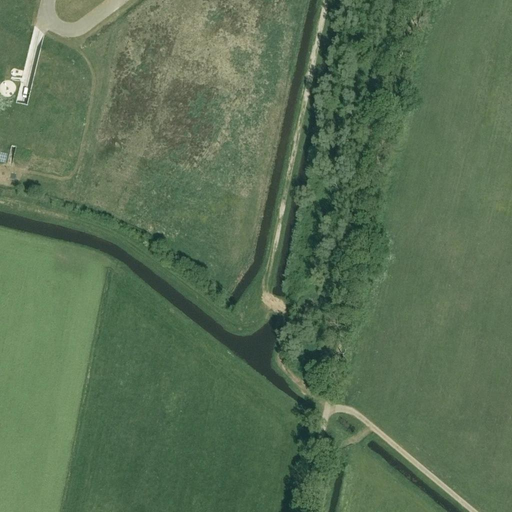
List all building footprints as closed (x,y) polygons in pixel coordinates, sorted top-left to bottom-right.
[(185,22),(193,23),(193,14),(186,14),(185,22)] [(183,40),(180,52),(201,58),(204,46),(183,40)] [(235,65),(237,52),(218,49),(216,61),(235,65)] [(202,82),(206,72),(182,63),(178,73),(202,82)] [(11,119),(14,103),(0,100),(0,145),(5,146),(8,131),(2,129),(4,118),(11,119)] [(32,151),(34,137),(23,135),(20,149),(32,151)] [(120,207),(125,209),(128,199),(124,197),(120,207)]
